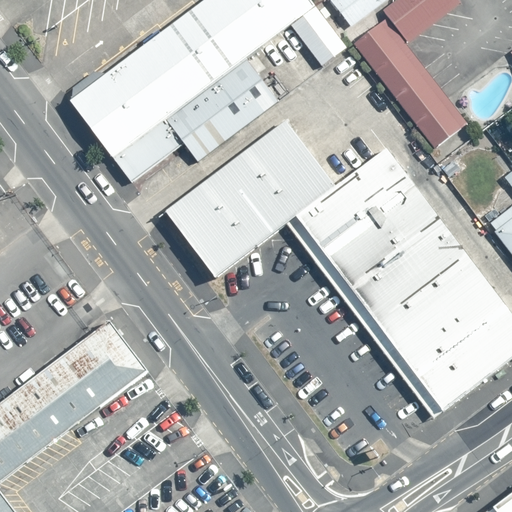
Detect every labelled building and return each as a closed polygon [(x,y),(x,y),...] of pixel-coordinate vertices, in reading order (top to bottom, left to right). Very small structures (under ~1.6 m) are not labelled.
[(297,0),(175,0),(55,93),(119,175),(167,138),(181,156),(267,90),(235,49),(274,18),(297,0)] [(333,38),(302,0),(297,0),(274,18),(306,59),(333,38)] [(329,0),(350,28),(387,0),(329,0)] [(458,0),(401,0),(385,13),(411,46),(463,5),(458,0)] [(469,126),(385,22),(356,44),(440,148),(469,126)] [(271,116),(153,207),(206,276),(324,184),(271,116)] [(511,325),(373,147),(324,184),(276,222),(423,411),(511,342),(511,325)] [(511,171),(504,178),(511,188),(511,207),(488,226),(511,256),(511,171)] [(0,462),(132,364),(95,316),(0,384),(0,462)] [(511,511),(511,494),(488,511),(511,511)]
